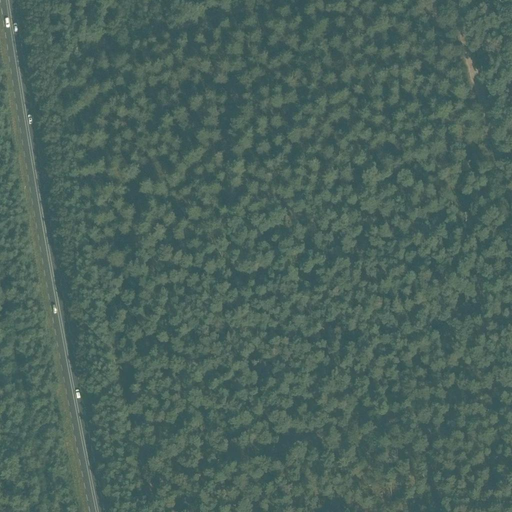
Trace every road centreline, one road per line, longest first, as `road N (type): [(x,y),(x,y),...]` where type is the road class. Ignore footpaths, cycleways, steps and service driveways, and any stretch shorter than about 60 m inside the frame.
road 1 (primary): [(97,511),(54,309),(4,0)]
road 2 (track): [(507,201),(447,0)]
